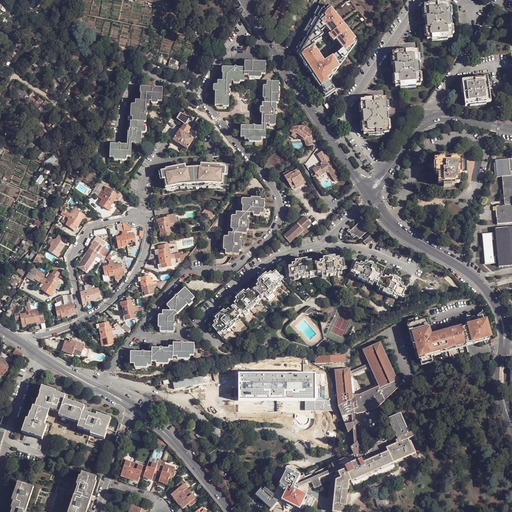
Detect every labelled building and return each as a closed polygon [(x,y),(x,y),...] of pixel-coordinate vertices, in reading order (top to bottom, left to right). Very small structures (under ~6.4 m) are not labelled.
[(284,16),(283,15),(289,5),(284,1),(278,12),(273,9),(271,13),(274,15),(273,15),(273,17),(274,18),(272,21),(278,25),(284,16)] [(426,36),(426,39),(431,39),(447,38),(451,37),(451,34),(450,26),(448,25),(447,15),(449,15),(448,7),(448,3),(444,4),(444,3),(427,4),(426,5),(423,5),(423,9),(424,18),(426,17),(427,27),(425,28),(426,36)] [(320,11),(317,8),(293,51),(324,100),(335,93),(330,84),(357,44),(326,7),(320,11)] [(416,85),(420,85),(420,81),(419,73),(417,73),(416,63),(418,63),(417,54),(417,51),(413,51),(413,50),(396,51),(396,52),(392,53),(392,57),(393,65),(395,65),(396,75),(394,75),(395,83),(395,87),(399,87),(416,85)] [(265,73),(266,60),(256,60),(256,59),(255,58),(253,58),(252,60),(245,60),(245,65),(239,65),(238,64),(238,63),(235,63),(235,65),(225,64),(225,71),(224,71),(224,78),(218,78),(218,83),(216,83),(216,89),(216,103),(223,103),(223,102),(230,102),(230,92),(231,92),(232,91),(232,90),(232,89),(230,89),(230,83),(232,83),(232,79),(234,78),(241,79),(245,79),(245,74),(249,74),(262,74),(261,72),(265,73)] [(465,107),(492,103),(490,95),(488,77),(462,80),(465,107)] [(278,81),(265,81),(265,85),(263,85),(263,98),(263,102),(260,102),(260,107),(260,114),(260,125),(258,124),(257,124),(256,125),(256,126),(239,125),(239,137),(243,137),(243,139),(247,139),(260,140),(260,137),(264,137),(264,124),(267,124),(267,123),(274,123),(274,113),(275,113),(276,112),(276,110),(275,109),(274,110),(274,103),(277,103),(277,96),(278,96),(279,95),(279,93),(278,93),(277,93),(278,81)] [(163,87),(144,86),(144,93),(143,93),(143,100),(137,100),(137,104),(135,104),(135,117),(134,121),(131,121),(130,131),(128,131),(128,144),(111,143),(110,157),(114,157),(127,157),(127,156),(131,156),(131,142),(134,142),(135,141),(140,141),(141,131),(143,131),(143,125),(144,121),(147,121),(148,104),(150,104),(150,100),(151,100),(158,101),(162,101),(163,87)] [(31,107),(35,102),(24,92),(20,96),(28,102),(26,103),(31,107)] [(384,133),(389,132),(389,129),(388,121),(386,121),(385,111),(387,110),(386,102),(386,98),(382,98),(381,97),(364,99),(364,100),(361,100),(361,105),(362,113),(364,113),(365,123),(363,123),(364,132),(364,135),(368,134),(384,133)] [(191,100),(188,98),(186,102),(196,108),(199,103),(192,99),(191,100)] [(192,116),(185,111),(183,114),(181,112),(177,118),(183,122),(181,125),(183,126),(181,130),(180,129),(174,139),(188,148),(194,138),(187,134),(191,127),(186,124),(192,116)] [(305,128),(303,126),(294,129),(291,132),(293,134),(292,136),(296,140),(299,137),(300,137),(305,141),(308,149),(314,146),(312,141),(314,141),(313,137),(315,134),(307,127),(305,128)] [(343,178),(326,152),(319,156),(324,164),(326,166),(321,169),(320,167),(314,170),(317,176),(319,175),(320,177),(329,172),(330,173),(336,182),(343,178)] [(44,163),(47,168),(57,161),(54,156),(44,163)] [(433,160),(433,165),(434,165),(435,173),(437,173),(437,175),(438,188),(442,188),(442,189),(454,188),(454,187),(459,187),(458,175),(458,172),(461,172),(460,163),(462,163),(461,159),(456,159),(456,157),(438,158),(438,160),(433,160)] [(505,205),(511,204),(511,158),(495,160),(497,176),(503,176),(505,205)] [(201,168),(193,168),(194,183),(205,182),(216,183),(216,182),(223,183),(225,168),(217,167),(217,166),(210,165),(201,166),(201,168)] [(194,183),(193,168),(185,168),(185,167),(177,167),(169,168),(169,169),(162,171),(165,186),(172,185),(172,186),(183,184),(194,183)] [(289,171),(284,174),(290,185),(294,183),(296,186),(305,180),(298,169),(290,173),(289,171)] [(41,185),(45,178),(41,175),(37,183),(41,185)] [(102,191),(101,193),(114,201),(116,199),(117,197),(116,196),(118,193),(111,188),(107,193),(106,193),(102,191)] [(112,204),(114,201),(101,193),(100,195),(103,197),(103,199),(100,204),(107,208),(110,205),(111,206),(112,204)] [(264,213),(265,199),(261,199),(251,198),(244,198),(244,205),(243,205),(242,212),(236,212),(236,215),(235,215),(234,229),(234,232),(229,232),(229,236),(227,236),(226,249),(226,253),(240,253),(240,250),(241,240),(241,236),(243,236),(244,233),(248,233),(248,229),(248,219),(248,216),(250,216),(251,212),(253,212),(260,213),(264,213)] [(511,222),(511,204),(505,205),(496,206),(498,224),(511,222)] [(67,214),(80,222),(82,220),(83,218),(82,217),(84,214),(76,209),(74,214),(72,214),(68,212),(67,214)] [(211,218),(214,214),(207,209),(205,213),(211,218)] [(79,225),(80,222),(67,214),(66,216),(69,218),(69,220),(66,224),(74,229),(76,226),(77,227),(79,225)] [(160,218),(161,222),(159,222),(160,225),(161,228),(176,224),(175,222),(172,223),(170,221),(169,216),(160,218)] [(305,216),(284,236),(290,242),(311,223),(305,216)] [(360,239),(368,232),(365,229),(366,227),(363,224),(366,222),(363,219),(351,230),(350,228),(348,231),(349,232),(350,231),(353,234),(354,233),(360,239)] [(164,236),(173,235),(172,230),(173,228),(175,227),(176,227),(176,224),(161,228),(161,230),(162,233),(163,233),(164,236)] [(511,227),(497,229),(497,239),(499,256),(499,266),(511,265),(511,227)] [(117,237),(118,245),(122,245),(123,246),(128,245),(124,229),(122,230),(123,234),(122,236),(119,236),(117,237)] [(132,234),(130,234),(128,233),(127,229),(124,229),(128,245),(133,244),(133,243),(137,242),(135,233),(132,234)] [(485,264),(496,263),(495,257),(494,240),(494,233),(483,234),(485,264)] [(67,244),(69,241),(67,240),(59,235),(56,240),(55,240),(51,238),(50,240),(48,242),(52,244),(52,246),(49,250),(56,255),(59,257),(61,254),(60,253),(63,248),(66,244),(67,244)] [(374,240),(370,235),(363,242),(367,245),(370,242),(371,243),(374,240)] [(99,238),(97,241),(104,246),(105,243),(99,238)] [(104,246),(97,241),(94,244),(93,243),(90,248),(103,257),(105,254),(101,252),(101,250),(104,246)] [(86,256),(94,261),(97,257),(99,256),(102,259),(103,257),(90,248),(89,250),(87,252),(88,253),(86,256)] [(160,256),(160,259),(175,256),(174,254),(171,254),(169,253),(168,248),(160,249),(160,253),(159,253),(160,256)] [(111,251),(109,254),(112,260),(114,259),(115,259),(117,256),(111,251)] [(180,255),(181,257),(182,262),(189,253),(183,254),(180,255)] [(87,272),(94,261),(86,256),(83,262),(79,267),(87,272)] [(161,262),(161,264),(163,264),(163,268),(172,266),(171,261),(172,259),(176,258),(175,256),(160,259),(161,262)] [(286,267),(287,277),(294,276),(295,279),(299,279),(303,279),(303,278),(306,277),(306,274),(313,273),(314,276),(323,275),(324,277),(327,276),(327,277),(332,277),(332,276),(334,275),(334,270),(342,268),(340,260),(337,261),(336,259),(333,259),(332,257),(321,259),(321,261),(317,262),(317,264),(313,264),(313,262),(309,263),(309,261),(305,261),(304,259),(293,261),(293,263),(289,264),(290,266),(286,267)] [(122,263),(117,264),(115,263),(114,259),(112,260),(115,275),(117,274),(120,274),(120,272),(124,272),(122,263)] [(103,267),(105,275),(109,274),(109,276),(112,276),(115,275),(112,260),(109,260),(110,264),(109,265),(103,267)] [(94,261),(87,272),(89,273),(97,261),(94,261)] [(400,296),(403,289),(400,287),(400,285),(398,284),(398,282),(387,277),(386,279),(382,277),(381,279),(378,278),(378,275),(375,273),(376,272),(373,270),(373,268),(363,263),(362,266),(358,264),(357,266),(353,264),(349,274),(356,278),(355,280),(359,282),(358,283),(361,284),(362,283),(365,284),(366,282),(373,285),(372,287),(380,291),(380,293),(383,295),(382,296),(386,298),(387,297),(390,298),(393,293),(400,296)] [(37,275),(37,270),(32,267),(29,271),(37,275)] [(29,270),(26,277),(34,281),(37,275),(29,271),(29,270)] [(43,279),(56,287),(59,283),(58,282),(60,278),(58,278),(60,274),(55,270),(53,274),(49,278),(48,279),(44,277),(43,279)] [(283,280),(275,271),(273,274),(271,272),(268,275),(267,273),(258,281),(260,283),(257,286),(258,288),(256,290),(261,296),(262,297),(265,295),(266,296),(269,293),(270,294),(273,292),(276,289),(279,286),(278,285),(281,283),(280,282),(283,280)] [(142,286),(157,284),(157,281),(153,282),(152,281),(151,275),(142,277),(143,281),(141,281),(142,284),(142,286)] [(55,290),(56,287),(43,279),(42,281),(45,283),(45,285),(42,290),(49,294),(52,291),(53,292),(55,290)] [(99,288),(94,289),(92,287),(91,284),(89,285),(92,300),(95,299),(97,299),(97,297),(101,297),(99,288)] [(157,284),(142,286),(143,289),(143,292),(145,292),(145,296),(154,294),(153,289),(155,287),(158,286),(157,284)] [(81,291),(83,300),(86,299),(86,301),(89,300),(92,300),(89,285),(86,285),(87,288),(86,290),(81,291)] [(195,297),(186,287),(180,293),(175,298),(168,304),(171,307),(171,310),(169,310),(163,310),(162,314),(161,314),(160,327),(160,331),(174,331),(174,327),(174,320),(175,315),(177,312),(178,314),(187,304),(191,300),(195,297)] [(261,296),(256,290),(254,289),(251,291),(249,289),(246,292),(244,290),(236,299),(237,300),(235,303),(236,305),(234,307),(241,314),(243,312),(244,313),(247,310),(248,312),(251,309),(254,307),(254,306),(257,303),(256,302),(258,300),(258,299),(261,296)] [(56,307),(57,316),(61,315),(62,316),(64,316),(67,316),(64,300),(61,301),(62,305),(61,306),(56,307)] [(64,300),(67,316),(70,315),(72,314),(72,313),(76,312),(74,303),(69,304),(67,303),(66,300),(64,300)] [(123,308),(124,311),(139,308),(139,306),(135,306),(133,305),(132,300),(124,302),(124,305),(123,306),(123,308)] [(312,306),(306,312),(311,314),(311,312),(314,313),(313,314),(318,316),(317,308),(315,307),(315,309),(313,308),(313,307),(312,306)] [(29,323),(32,323),(28,307),(26,308),(27,311),(26,313),(20,314),(22,323),(26,322),(26,324),(29,323)] [(31,311),(31,307),(28,307),(32,323),(34,322),(37,322),(37,320),(40,319),(40,314),(39,311),(33,312),(31,311)] [(241,314),(234,307),(230,310),(229,308),(226,311),(224,309),(216,317),(217,319),(214,322),(216,324),(212,327),(220,335),(224,332),(227,330),(228,330),(231,328),(234,326),(233,325),(236,322),(236,321),(238,319),(237,318),(241,314)] [(127,320),(136,318),(135,313),(136,311),(140,310),(139,308),(124,311),(124,314),(125,317),(126,316),(127,320)] [(483,339),(484,341),(488,340),(487,336),(489,336),(488,332),(489,332),(486,321),(485,316),(482,311),(476,315),(477,317),(474,318),(473,316),(466,316),(469,325),(463,327),(461,328),(460,326),(442,331),(443,332),(431,335),(429,334),(427,329),(429,328),(426,317),(420,319),(410,322),(412,329),(410,329),(414,344),(415,343),(418,351),(419,350),(421,357),(422,357),(424,363),(431,362),(429,355),(433,354),(432,352),(446,348),(445,347),(449,346),(450,348),(457,346),(456,344),(467,341),(476,339),(476,341),(483,339)] [(100,328),(101,333),(117,330),(116,328),(112,328),(111,327),(109,322),(104,323),(98,324),(99,328),(100,328)] [(129,332),(132,328),(125,323),(122,327),(129,332)] [(105,342),(113,340),(112,335),(114,333),(117,332),(117,330),(101,333),(102,335),(102,338),(104,338),(104,342),(105,342)] [(82,356),(86,345),(72,340),(72,342),(67,341),(66,340),(64,346),(62,351),(73,355),(74,353),(82,356)] [(364,352),(369,362),(380,387),(385,397),(388,395),(389,396),(403,382),(400,375),(397,377),(380,340),(370,345),(372,348),(364,352)] [(193,355),(194,342),(184,342),(177,342),(173,342),(173,345),(169,345),(168,347),(166,347),(159,346),(152,346),(152,351),(148,350),(141,350),(131,350),(131,361),(134,361),(134,363),(147,364),(151,364),(152,360),(155,361),(168,361),(168,359),(172,359),(173,356),(177,356),(190,357),(190,355),(193,355)] [(21,359),(23,355),(16,349),(13,353),(21,359)] [(345,361),(345,354),(339,354),(324,354),(315,354),(315,362),(345,361)] [(5,373),(9,365),(6,363),(7,362),(4,361),(6,359),(1,356),(0,356),(0,371),(1,372),(1,371),(5,373)] [(369,362),(348,372),(351,374),(368,366),(369,362)] [(369,362),(368,366),(377,386),(380,387),(369,362)] [(348,372),(337,373),(340,398),(337,398),(338,406),(344,422),(348,433),(356,425),(355,419),(355,413),(357,412),(357,413),(366,412),(366,411),(368,411),(368,410),(376,406),(380,403),(381,404),(385,399),(385,397),(380,387),(361,396),(351,397),(348,372)] [(179,392),(183,394),(184,392),(186,393),(187,394),(193,383),(186,379),(179,392)] [(360,394),(353,394),(351,397),(361,396),(380,387),(377,386),(360,394)] [(105,428),(116,432),(117,427),(107,423),(108,418),(97,414),(96,416),(82,411),(84,406),(80,405),(63,399),(64,395),(54,392),(55,391),(42,387),(36,407),(34,406),(29,420),(25,419),(22,429),(42,436),(44,431),(49,433),(57,435),(78,442),(86,445),(87,443),(89,435),(101,439),(105,428)] [(389,419),(398,438),(399,437),(403,435),(409,432),(400,413),(389,419)] [(387,448),(391,446),(391,445),(392,444),(388,438),(385,440),(384,438),(379,441),(375,444),(376,445),(372,448),(368,451),(369,452),(365,454),(368,460),(388,451),(387,448)] [(414,453),(407,439),(391,446),(387,448),(388,451),(368,460),(363,462),(362,458),(358,460),(345,466),(346,469),(339,472),(342,478),(339,479),(336,480),(333,511),(337,511),(345,511),(349,480),(351,479),(405,455),(406,456),(414,453)] [(357,441),(350,447),(354,454),(355,453),(358,460),(362,458),(363,462),(368,460),(365,454),(357,441)] [(350,455),(332,464),(334,468),(335,471),(338,469),(339,472),(346,469),(345,466),(358,460),(355,453),(354,454),(350,455)] [(405,455),(351,479),(352,481),(406,456),(405,455)] [(130,476),(135,463),(131,462),(132,461),(126,459),(126,458),(123,457),(120,465),(124,466),(123,468),(121,474),(126,475),(130,476)] [(144,472),(143,474),(148,475),(147,477),(152,478),(154,472),(155,470),(157,471),(160,463),(157,462),(153,461),(152,462),(148,461),(146,465),(144,472)] [(135,463),(130,476),(134,477),(134,478),(138,480),(141,474),(141,471),(144,472),(146,465),(144,464),(143,465),(139,463),(138,464),(135,463)] [(157,471),(161,472),(161,474),(159,480),(164,482),(164,480),(168,482),(172,469),(168,467),(169,466),(164,464),(160,463),(157,471)] [(287,468),(296,473),(299,467),(293,464),(287,465),(283,472),(284,473),(287,468)] [(278,499),(280,500),(282,498),(289,485),(293,487),(295,484),(300,475),(296,473),(287,468),(284,473),(283,476),(274,493),(272,496),(278,499)] [(296,485),(299,486),(335,471),(334,468),(296,485)] [(73,494),(67,511),(84,511),(95,480),(96,476),(82,471),(81,475),(78,484),(75,494),(73,494)] [(177,499),(188,489),(187,487),(187,486),(184,482),(185,482),(182,479),(176,485),(178,487),(176,489),(171,493),(174,497),(175,496),(177,499)] [(95,480),(84,511),(86,511),(97,481),(95,480)] [(27,511),(25,511),(34,486),(19,481),(13,500),(15,501),(12,508),(10,511),(27,511)] [(300,508),(306,494),(298,489),(293,487),(289,485),(282,498),(300,508)] [(271,507),(278,499),(272,496),(272,497),(266,492),(263,490),(261,488),(256,494),(271,507)] [(188,489),(177,499),(180,503),(179,503),(183,507),(188,503),(190,502),(191,504),(198,498),(196,496),(196,497),(191,491),(191,492),(188,489)] [(306,494),(300,508),(306,511),(307,511),(314,498),(306,494)] [(282,498),(280,500),(284,502),(286,504),(292,507),(301,511),(305,511),(306,511),(300,508),(282,498)] [(128,511),(146,511),(147,509),(140,507),(139,506),(140,503),(132,500),(130,504),(131,504),(130,509),(128,511)]
